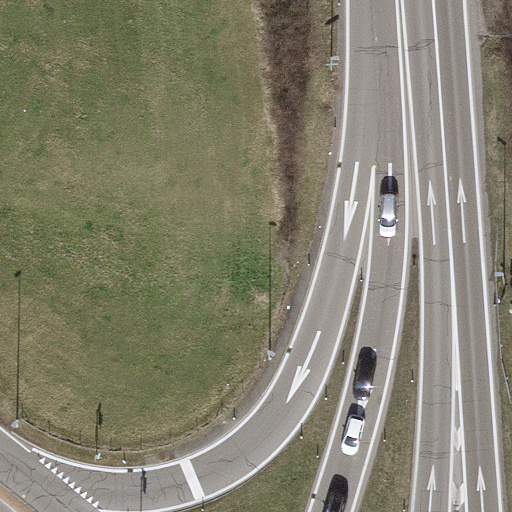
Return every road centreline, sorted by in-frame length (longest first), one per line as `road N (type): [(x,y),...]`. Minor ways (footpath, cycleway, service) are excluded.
road 1 (trunk): [(375,28),(349,230),(306,369),(276,422),(230,462),(161,489),(32,480)]
road 2 (trunk): [(375,28),(385,272),(372,364),(331,511)]
road 3 (trunk): [(477,511),(453,250)]
road 4 (trunk): [(432,511),(453,250)]
road 5 (trunk): [(453,250),(458,108),(450,0)]
